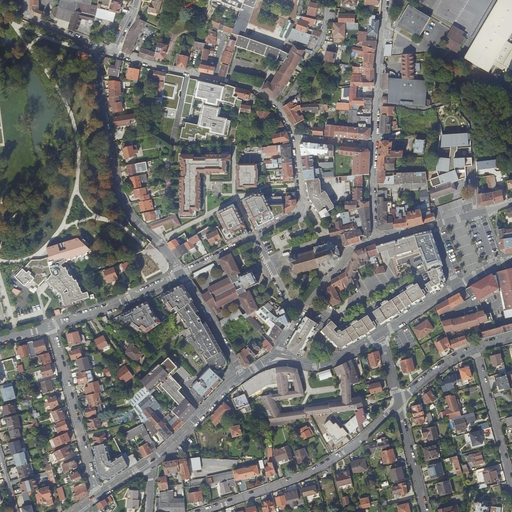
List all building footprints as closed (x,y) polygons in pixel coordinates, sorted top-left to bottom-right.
[(39,6),(38,0),(30,0),(31,9),(34,15),(41,18),(43,12),(40,11),(41,9),(36,8),(37,6),(39,6)] [(75,11),(76,12),(85,15),(85,14),(96,16),(98,8),(98,6),(91,5),(92,0),(74,0),(75,1),(72,0),(61,0),(59,8),(56,7),(54,14),(55,17),(71,22),(74,12),(74,13),(75,11)] [(149,11),(159,14),(162,1),(158,0),(154,0),(153,4),(151,4),(149,11)] [(245,0),(241,13),(240,15),(236,25),(233,34),(234,35),(239,36),(238,40),(237,42),(236,46),(284,63),(289,54),(281,51),(282,51),(244,37),(257,0),(265,0),(266,0),(265,0),(245,0)] [(511,0),(500,0),(465,58),(489,73),(494,65),(510,74),(511,70),(511,43),(508,41),(511,33),(511,0)] [(117,13),(120,14),(122,4),(113,1),(110,11),(117,13)] [(308,14),(316,16),(319,5),(311,3),(308,14)] [(409,5),(398,24),(413,33),(415,35),(420,37),(431,18),(409,5)] [(114,23),(117,13),(110,11),(98,8),(96,18),(114,23)] [(346,23),(356,24),(356,15),(339,14),(339,23),(346,23)] [(315,20),(300,16),(297,15),(295,25),(293,28),(311,35),(320,38),(321,33),(307,28),(308,26),(312,27),(313,26),(315,27),(317,23),(315,22),(315,20)] [(376,16),(371,16),(370,20),(369,35),(378,35),(380,20),(375,20),(376,16)] [(214,27),(219,29),(223,20),(214,17),(211,26),(214,27)] [(123,51),(132,54),(132,53),(133,54),(133,53),(132,52),(137,39),(147,23),(137,19),(136,24),(128,36),(123,51)] [(226,32),(233,34),(236,25),(227,21),(223,30),(226,32)] [(288,38),(293,28),(295,25),(292,23),(285,37),(288,39),(288,38)] [(334,23),(334,28),(335,28),(334,34),(334,38),(335,38),(335,42),(345,44),(345,38),(346,38),(346,23),(339,23),(334,23)] [(375,49),(375,50),(377,50),(378,42),(366,41),(367,32),(363,32),(363,28),(361,28),(361,26),(359,26),(359,36),(358,41),(364,42),(364,44),(363,44),(363,46),(375,49)] [(445,46),(456,53),(465,38),(462,36),(463,33),(452,26),(446,37),(449,39),(445,46)] [(293,28),(288,38),(308,45),(311,35),(293,28)] [(236,48),(236,46),(237,42),(230,39),(228,45),(236,48)] [(205,47),(205,45),(205,44),(198,43),(198,41),(196,40),(194,49),(204,51),(204,49),(205,47)] [(365,53),(375,54),(375,50),(375,49),(363,46),(363,44),(364,44),(364,42),(358,41),(358,44),(359,45),(361,46),(361,51),(352,48),(352,51),(357,53),(362,54),(362,53),(365,53)] [(156,54),(156,57),(164,59),(168,45),(159,43),(156,54)] [(225,51),(234,53),(235,49),(236,48),(228,45),(225,51)] [(298,61),(300,62),(301,63),(304,58),(302,57),(306,51),(295,45),(289,54),(284,63),(284,64),(280,73),(279,72),(274,82),(275,83),(274,85),(269,82),(263,90),(274,99),(277,95),(283,87),(285,88),(286,86),(287,86),(292,79),(291,79),(299,65),(297,64),(298,61)] [(212,49),(210,48),(209,50),(204,49),(204,51),(203,58),(202,59),(202,60),(207,61),(210,61),(213,62),(213,60),(208,59),(209,53),(214,54),(215,50),(212,49)] [(325,61),(335,63),(338,50),(328,48),(325,61)] [(154,62),(156,57),(156,54),(143,49),(140,57),(154,62)] [(191,51),(182,49),(180,55),(177,54),(176,57),(180,58),(177,67),(186,69),(191,51)] [(229,60),(232,61),(234,53),(225,51),(223,56),(230,58),(229,60)] [(81,53),(78,52),(76,56),(79,58),(79,60),(80,60),(81,59),(84,60),(87,61),(89,57),(86,55),(81,53)] [(373,69),(373,68),(375,54),(365,53),(364,64),(358,63),(358,68),(366,68),(373,69)] [(403,79),(414,80),(414,55),(403,55),(403,79)] [(231,65),(232,61),(229,60),(230,58),(223,56),(222,57),(221,63),(223,63),(231,65)] [(121,68),(124,68),(125,61),(122,60),(122,61),(118,60),(117,67),(110,65),(109,74),(119,76),(121,68)] [(206,63),(207,61),(202,60),(200,68),(200,72),(214,75),(216,68),(209,67),(207,66),(207,63),(206,63)] [(223,64),(222,66),(222,69),(221,69),(220,75),(227,77),(230,67),(223,64)] [(414,80),(403,79),(397,79),(397,78),(397,77),(396,75),(395,74),(394,73),(393,72),(391,72),(391,74),(387,74),(386,67),(385,67),(386,72),(385,73),(384,73),(383,74),(383,90),(384,90),(385,91),(385,95),(385,96),(384,97),(383,98),(382,98),(382,103),(405,104),(414,107),(414,105),(428,106),(431,106),(431,100),(427,100),(428,81),(414,80)] [(128,79),(139,81),(140,70),(130,68),(129,72),(128,72),(127,76),(128,77),(128,79)] [(145,92),(143,105),(162,107),(163,91),(165,84),(165,79),(167,73),(156,71),(155,77),(162,79),(160,87),(157,87),(157,97),(147,97),(148,92),(145,92)] [(185,77),(167,73),(165,79),(165,84),(163,91),(162,107),(178,110),(181,98),(180,96),(181,92),(182,90),(185,77)] [(365,103),(373,103),(373,95),(368,94),(368,98),(357,98),(357,87),(370,87),(370,90),(373,90),(373,87),(375,87),(375,75),(366,76),(362,75),(357,75),(353,75),(352,74),(350,104),(365,104),(365,103)] [(222,83),(222,85),(197,80),(194,96),(205,98),(203,106),(206,107),(204,114),(202,114),(199,125),(188,122),(186,128),(184,127),(182,138),(190,140),(191,137),(196,139),(197,134),(207,136),(208,133),(217,135),(217,133),(229,135),(232,121),(217,118),(220,105),(217,105),(219,99),(236,105),(237,97),(235,96),(236,88),(222,83)] [(237,97),(249,100),(250,93),(250,92),(236,88),(235,96),(237,97)] [(119,96),(122,96),(121,89),(116,89),(109,89),(111,97),(119,96)] [(301,110),(302,109),(302,106),(301,95),(300,94),(300,95),(296,98),(297,106),(298,106),(295,108),(293,105),(294,104),(295,104),(295,103),(294,100),(284,108),(294,126),(305,120),(304,116),(303,116),(302,117),(301,119),(299,115),(299,114),(299,113),(298,113),(296,111),(299,111),(301,110)] [(120,103),(119,96),(111,97),(110,98),(111,104),(113,104),(115,112),(124,111),(122,102),(120,103)] [(373,110),(373,103),(365,103),(365,104),(350,104),(350,110),(349,124),(354,124),(354,122),(357,122),(358,107),(365,108),(365,109),(373,110)] [(258,114),(258,111),(259,108),(246,106),(247,104),(245,104),(245,105),(242,105),(238,125),(244,126),(245,116),(248,117),(249,113),(258,114)] [(319,110),(325,110),(326,105),(324,105),(324,104),(302,106),(302,109),(303,111),(312,111),(312,112),(319,112),(319,110)] [(389,134),(389,133),(390,129),(391,129),(391,124),(390,124),(390,116),(395,116),(395,107),(383,107),(383,115),(382,117),(381,134),(389,134)] [(273,114),(258,111),(258,114),(257,121),(268,123),(268,121),(269,119),(271,119),(272,120),(273,114)] [(117,122),(117,127),(136,123),(137,120),(136,114),(114,117),(115,123),(117,122)] [(349,127),(348,139),(368,141),(371,138),(372,117),(360,116),(359,128),(349,127)] [(275,129),(285,127),(279,118),(275,129)] [(326,136),(335,137),(336,126),(327,126),(326,136)] [(336,126),(335,137),(348,139),(349,127),(336,126)] [(314,135),(324,136),(324,128),(314,127),(314,135)] [(282,142),(289,141),(290,141),(287,132),(282,134),(281,132),(274,133),(274,132),(273,132),(272,136),(275,144),(282,142)] [(438,188),(453,182),(460,180),(456,170),(466,169),(466,166),(473,165),(472,157),(455,158),(456,153),(458,150),(458,148),(472,147),(471,132),(440,134),(439,149),(451,148),(451,158),(438,157),(436,170),(450,172),(431,179),(434,187),(436,186),(437,187),(438,188)] [(404,150),(404,152),(404,157),(423,158),(424,158),(426,140),(427,134),(418,134),(417,134),(415,151),(404,150),(405,143),(398,142),(398,143),(398,149),(403,149),(404,150)] [(404,157),(404,152),(390,152),(389,152),(389,150),(392,150),(393,143),(387,142),(381,141),(379,157),(385,157),(385,158),(399,158),(404,158),(404,157)] [(131,147),(131,142),(123,144),(126,159),(135,157),(133,146),(131,147)] [(334,157),(334,149),(334,146),(311,144),(301,143),(302,157),(313,156),(313,155),(322,156),(334,157)] [(279,164),(292,163),(290,145),(283,145),(275,146),(268,146),(268,147),(263,148),(263,156),(277,155),(278,152),(282,152),(282,159),(274,159),(274,160),(272,160),(272,161),(264,161),(264,164),(266,164),(279,164)] [(367,149),(341,146),(340,154),(353,157),(352,175),(369,174),(370,152),(367,149)] [(231,162),(231,156),(180,156),(181,217),(193,217),(193,212),(200,212),(200,175),(226,174),(226,162),(231,162)] [(394,184),(394,176),(393,176),(393,174),(389,174),(389,177),(386,177),(386,170),(400,170),(399,158),(385,158),(385,157),(379,157),(378,183),(394,184)] [(498,158),(477,161),(478,170),(500,167),(498,158)] [(304,170),(315,169),(314,164),(314,163),(314,161),(303,162),(304,170)] [(294,181),(292,163),(279,164),(266,164),(266,168),(283,168),(283,169),(275,170),(276,178),(281,178),(281,181),(283,181),(294,181)] [(137,164),(127,166),(129,175),(139,173),(137,164)] [(257,165),(238,165),(237,191),(246,191),(246,188),(257,188),(257,165)] [(305,180),(315,179),(314,171),(316,171),(316,169),(315,169),(304,170),(305,180)] [(396,175),(394,176),(394,184),(428,182),(427,172),(398,174),(398,175),(396,175)] [(491,176),(490,176),(491,181),(494,192),(494,193),(494,196),(496,204),(505,201),(503,190),(498,191),(494,172),(491,173),(491,176)] [(131,180),(132,183),(133,189),(142,187),(141,183),(147,182),(146,175),(131,178),(131,180)] [(363,188),(363,175),(358,176),(353,176),(348,176),(348,180),(354,180),(354,189),(363,188)] [(320,178),(315,179),(305,180),(307,193),(309,199),(312,199),(324,192),(323,190),(322,189),(321,189),(320,178)] [(428,191),(428,192),(429,200),(457,190),(453,182),(438,188),(437,187),(436,186),(434,187),(433,188),(434,189),(428,191)] [(479,207),(496,204),(494,196),(492,196),(486,197),(485,193),(484,193),(484,187),(478,187),(479,207)] [(148,196),(146,188),(135,190),(136,198),(143,197),(144,201),(151,199),(150,195),(148,196)] [(363,200),(363,188),(354,189),(353,189),(353,200),(363,200)] [(382,230),(394,229),(393,220),(396,220),(395,217),(394,217),(388,217),(388,213),(392,213),(392,215),(395,215),(395,214),(397,214),(396,205),(392,205),(392,202),(383,202),(383,198),(387,198),(387,190),(378,190),(379,229),(382,230)] [(296,205),(295,192),(287,193),(288,204),(285,204),(285,213),(294,210),(296,205)] [(335,208),(325,192),(324,192),(312,199),(311,200),(321,218),(331,215),(329,212),(335,208)] [(430,202),(429,200),(428,192),(420,193),(421,203),(430,202)] [(255,195),(243,200),(258,231),(276,222),(275,219),(285,213),(285,204),(269,205),(263,195),(255,195)] [(149,200),(140,202),(142,211),(152,209),(149,200)] [(234,204),(216,213),(224,229),(220,231),(228,246),(250,235),(248,232),(243,222),(241,218),(234,204)] [(409,227),(424,223),(423,217),(422,215),(422,213),(421,210),(421,206),(414,207),(415,212),(414,212),(415,213),(413,214),(412,212),(406,214),(407,218),(409,227)] [(370,220),(370,207),(360,208),(350,210),(350,212),(350,213),(359,212),(359,214),(361,214),(362,218),(357,219),(357,216),(355,216),(355,218),(356,223),(357,223),(358,227),(365,225),(365,228),(361,229),(363,236),(365,235),(366,237),(371,237),(370,220)] [(394,229),(409,227),(407,218),(406,214),(406,212),(405,213),(404,208),(398,208),(399,214),(397,214),(395,214),(395,215),(395,217),(396,220),(393,220),(394,229)] [(157,211),(145,213),(147,221),(160,218),(159,215),(158,215),(157,211)] [(436,220),(434,214),(432,214),(431,214),(428,215),(423,217),(424,223),(431,222),(435,220),(436,220)] [(176,215),(149,224),(152,230),(163,226),(166,232),(180,225),(176,215)] [(342,226),(342,223),(342,221),(336,222),(337,225),(337,228),(335,228),(329,230),(330,231),(331,237),(340,234),(342,234),(343,233),(342,226)] [(360,237),(363,236),(361,229),(359,229),(358,227),(357,223),(356,223),(347,225),(342,226),(343,233),(342,234),(340,234),(344,246),(361,241),(360,237)] [(207,228),(204,230),(211,244),(222,239),(217,230),(210,234),(207,228)] [(511,228),(507,229),(505,229),(505,228),(499,229),(502,250),(506,253),(511,252),(511,228)] [(431,231),(423,233),(414,235),(415,235),(420,249),(428,272),(441,267),(443,266),(441,258),(431,231)] [(390,258),(420,249),(415,235),(400,240),(393,242),(386,244),(377,247),(379,253),(388,250),(390,258)] [(64,306),(65,308),(74,305),(74,303),(90,297),(88,293),(83,294),(83,292),(82,292),(80,287),(80,288),(78,283),(78,284),(77,281),(75,281),(75,280),(74,280),(73,277),(71,277),(70,275),(69,276),(68,271),(67,271),(66,268),(65,269),(62,266),(66,262),(67,263),(69,260),(70,261),(71,259),(73,261),(75,259),(76,258),(78,259),(80,257),(81,258),(82,256),(84,258),(86,255),(86,256),(91,250),(78,239),(47,248),(49,257),(42,260),(32,260),(25,267),(22,271),(24,272),(23,273),(23,274),(18,280),(25,286),(29,282),(30,283),(33,281),(39,286),(47,278),(48,280),(47,282),(48,283),(49,283),(51,285),(50,285),(52,287),(52,286),(54,288),(56,290),(58,291),(57,292),(59,293),(62,295),(63,298),(63,299),(63,301),(64,303),(65,306),(64,306)] [(168,243),(173,250),(183,245),(182,243),(181,244),(180,244),(179,244),(176,239),(168,243)] [(173,250),(178,258),(194,248),(190,241),(183,245),(173,250)] [(375,255),(379,253),(377,247),(376,244),(366,248),(368,256),(370,260),(375,275),(380,274),(385,272),(383,266),(379,268),(375,255)] [(294,275),(316,268),(320,267),(320,270),(322,269),(321,269),(333,265),(334,264),(336,263),(337,262),(338,260),(339,258),(341,258),(341,257),(339,257),(339,255),(339,253),(339,251),(338,249),(337,248),(338,247),(337,245),(335,247),(334,246),(332,245),(329,245),(326,245),(323,246),(310,249),(311,251),(296,256),(295,254),(294,254),(295,256),(293,256),(293,255),(290,256),(290,257),(289,257),(291,262),(290,262),(290,263),(291,263),(293,269),(292,269),(292,270),(293,270),(294,275)] [(365,262),(370,260),(368,256),(366,248),(355,252),(346,273),(352,286),(358,282),(357,282),(358,281),(355,275),(359,269),(366,265),(365,262)] [(220,311),(218,307),(239,297),(247,313),(243,315),(246,318),(250,316),(255,313),(259,310),(250,292),(249,292),(248,293),(246,290),(247,289),(251,287),(258,284),(252,271),(244,275),(245,275),(241,276),(239,277),(238,274),(240,273),(231,254),(218,261),(219,265),(221,264),(224,270),(226,269),(230,278),(209,288),(208,285),(200,291),(215,314),(220,311)] [(215,266),(214,263),(194,273),(195,276),(215,266)] [(443,274),(441,267),(428,272),(431,279),(431,281),(425,285),(431,293),(437,289),(438,291),(438,290),(440,289),(443,288),(443,287),(445,286),(444,285),(445,282),(446,281),(445,279),(446,278),(445,276),(444,276),(443,274)] [(114,268),(104,271),(109,283),(118,280),(114,268)] [(511,309),(511,268),(499,272),(501,282),(507,311),(511,309)] [(352,286),(346,273),(345,273),(338,277),(342,285),(345,284),(346,287),(347,288),(352,286)] [(499,287),(499,283),(497,273),(494,274),(466,288),(471,297),(475,294),(478,300),(499,287)] [(344,288),(342,285),(338,277),(331,281),(332,285),(333,284),(334,288),(339,286),(341,290),(344,289),(344,288)] [(191,296),(183,284),(121,312),(119,319),(145,334),(163,322),(160,317),(174,307),(177,311),(192,302),(189,297),(191,296)] [(341,302),(338,296),(336,291),(334,288),(333,284),(332,285),(326,291),(333,306),(341,302)] [(417,284),(414,285),(404,292),(392,300),(389,302),(379,308),(373,312),(380,323),(381,325),(389,320),(390,321),(393,319),(392,318),(415,303),(415,305),(418,303),(417,302),(425,296),(417,284)] [(436,307),(439,315),(451,310),(465,302),(461,294),(460,294),(436,307)] [(264,306),(259,310),(255,313),(271,328),(273,329),(276,325),(278,327),(279,327),(280,328),(283,323),(286,326),(288,328),(291,323),(286,313),(284,309),(280,311),(277,313),(279,317),(277,317),(270,312),(277,304),(272,300),(264,306)] [(182,317),(183,317),(196,308),(192,302),(177,311),(182,317)] [(217,357),(224,353),(209,327),(208,328),(206,323),(204,325),(201,326),(200,323),(201,322),(197,316),(195,317),(194,315),(196,313),(198,312),(196,308),(183,317),(190,328),(192,328),(195,334),(196,336),(196,337),(198,340),(199,343),(201,344),(202,347),(200,348),(203,354),(205,356),(211,353),(214,352),(217,357)] [(222,327),(242,314),(240,310),(219,323),(222,327)] [(484,311),(477,312),(478,314),(469,316),(461,318),(452,320),(452,319),(441,322),(445,332),(446,332),(455,330),(455,331),(463,329),(472,327),(481,325),(480,324),(489,321),(487,315),(486,315),(484,311)] [(201,326),(204,325),(202,323),(202,321),(201,319),(200,318),(199,316),(198,316),(196,313),(194,315),(195,317),(197,316),(201,322),(200,323),(201,326)] [(262,328),(250,316),(246,318),(262,335),(264,333),(261,329),(262,328)] [(337,348),(338,347),(343,347),(343,348),(344,349),(346,347),(346,348),(349,346),(348,346),(350,345),(350,344),(360,339),(361,340),(366,337),(369,335),(368,335),(370,333),(370,332),(376,328),(375,327),(368,316),(358,322),(357,319),(350,323),(352,326),(345,330),(342,332),(341,332),(341,331),(340,330),(339,330),(338,330),(338,331),(338,332),(338,333),(334,329),(337,326),(330,319),(329,319),(327,326),(321,332),(331,343),(331,342),(337,348)] [(189,328),(190,328),(183,317),(182,317),(189,328)] [(305,318),(303,320),(309,324),(308,326),(308,327),(307,329),(312,332),(313,332),(315,333),(316,331),(315,331),(314,330),(315,328),(316,329),(319,325),(307,317),(306,318),(305,318)] [(428,321),(415,330),(421,339),(434,330),(428,321)] [(302,323),(294,335),(307,343),(310,340),(308,339),(310,337),(311,337),(312,338),(313,336),(315,333),(313,332),(312,332),(307,329),(308,327),(308,326),(302,323)] [(511,330),(511,324),(507,326),(502,327),(496,329),(483,332),(485,338),(511,330)] [(283,331),(280,328),(279,327),(278,327),(276,325),(273,329),(273,330),(270,336),(274,339),(273,342),(276,343),(283,331)] [(70,346),(81,343),(86,342),(84,336),(83,335),(79,336),(79,332),(67,335),(70,346)] [(303,350),(307,343),(294,335),(286,348),(299,356),(300,356),(302,356),(303,355),(304,355),(304,354),(305,353),(304,352),(304,351),(304,350),(303,350)] [(96,344),(99,350),(108,345),(103,336),(94,341),(96,344)] [(449,341),(452,349),(468,343),(466,337),(465,337),(457,339),(449,341)] [(437,344),(441,352),(450,348),(445,339),(437,344)] [(32,358),(37,356),(37,353),(40,352),(41,353),(46,352),(46,351),(47,350),(44,340),(34,343),(33,342),(28,343),(32,358)] [(247,350),(255,357),(259,353),(258,352),(260,349),(254,343),(247,350)] [(133,344),(125,352),(136,362),(143,354),(133,344)] [(19,348),(19,351),(18,351),(18,355),(20,354),(21,358),(30,355),(27,345),(19,348)] [(80,349),(77,350),(77,348),(73,349),(74,351),(71,351),(72,356),(71,357),(72,359),(73,360),(82,357),(80,349)] [(210,366),(212,365),(214,364),(216,366),(216,367),(217,368),(219,368),(222,367),(227,362),(227,360),(226,358),(224,353),(217,357),(214,352),(211,353),(205,356),(210,366)] [(247,367),(251,365),(243,352),(237,355),(244,367),(247,367)] [(380,359),(378,352),(373,354),(369,355),(372,366),(374,366),(374,368),(377,367),(377,365),(378,365),(377,360),(380,359)] [(49,353),(39,356),(41,363),(45,362),(45,364),(52,362),(49,353)] [(492,357),(494,366),(504,363),(502,355),(492,357)] [(179,404),(185,398),(178,391),(182,387),(172,376),(182,367),(171,356),(141,381),(145,386),(150,392),(159,384),(179,404)] [(91,368),(88,357),(78,359),(81,371),(91,368)] [(401,362),(404,374),(416,371),(413,359),(401,362)] [(357,375),(356,373),(353,364),(352,361),(351,360),(347,362),(347,363),(350,370),(351,385),(359,383),(357,375)] [(135,374),(136,373),(129,362),(116,372),(124,382),(135,374)] [(351,389),(351,385),(350,370),(347,363),(335,368),(338,376),(342,374),(343,385),(343,394),(340,394),(340,402),(328,403),(329,405),(305,408),(306,409),(304,411),(280,414),(275,401),(303,396),(304,395),(303,390),(301,380),(302,379),(303,378),(302,376),(301,376),(299,376),(299,374),(301,374),(302,370),(294,368),(288,367),(292,378),(294,377),(295,380),(296,386),(296,392),(289,393),(279,394),(262,397),(267,410),(270,422),(285,421),(291,420),(306,418),(306,415),(309,415),(319,414),(323,413),(338,412),(343,411),(354,410),(351,400),(351,395),(351,389)] [(41,368),(44,378),(54,375),(51,365),(41,368)] [(257,376),(241,386),(243,389),(247,399),(268,386),(278,384),(279,394),(289,393),(287,380),(295,380),(294,377),(292,378),(288,367),(284,367),(272,370),(264,373),(257,376)] [(207,393),(213,390),(223,379),(218,375),(215,372),(216,370),(211,369),(210,368),(202,376),(203,377),(201,379),(199,382),(198,382),(190,390),(193,393),(192,393),(194,396),(195,396),(194,397),(199,403),(208,394),(207,393)] [(462,374),(465,385),(470,383),(468,379),(473,378),(470,368),(461,370),(462,374)] [(319,373),(318,373),(321,380),(332,377),(330,369),(319,373)] [(83,375),(77,376),(79,384),(93,381),(91,372),(89,372),(89,371),(82,373),(83,375)] [(499,392),(511,389),(507,373),(495,376),(499,389),(499,392)] [(465,386),(465,385),(462,374),(458,375),(448,377),(449,379),(446,382),(442,383),(444,392),(455,389),(465,386)] [(51,380),(41,382),(44,394),(54,391),(51,380)] [(99,392),(101,392),(98,381),(89,384),(91,394),(99,392)] [(382,392),(380,382),(369,385),(372,395),(382,392)] [(12,383),(3,385),(4,389),(3,389),(6,401),(16,398),(12,383)] [(151,394),(151,393),(150,392),(145,386),(137,392),(143,401),(151,394)] [(101,401),(99,392),(91,394),(87,395),(90,404),(101,401)] [(159,430),(155,426),(142,412),(143,411),(138,404),(143,401),(137,392),(128,399),(134,408),(141,420),(144,424),(147,430),(151,438),(159,430)] [(432,401),(432,402),(437,399),(431,392),(424,397),(429,404),(432,401)] [(155,426),(162,421),(153,412),(161,406),(160,405),(157,401),(151,394),(143,401),(138,404),(143,411),(142,412),(155,426)] [(245,394),(232,400),(237,410),(245,407),(247,411),(251,410),(249,405),(245,394)] [(49,399),(50,402),(46,403),(47,406),(50,405),(52,409),(56,408),(56,407),(59,406),(57,396),(49,399)] [(448,420),(455,418),(462,416),(459,409),(457,404),(456,400),(455,396),(452,397),(451,396),(445,397),(447,402),(449,403),(450,407),(451,407),(452,409),(449,409),(446,410),(448,420)] [(179,404),(172,412),(185,423),(197,410),(185,398),(179,404)] [(354,411),(363,408),(360,398),(357,398),(351,400),(354,410),(354,411)] [(211,417),(216,427),(232,409),(225,402),(211,417)] [(14,403),(3,406),(6,415),(16,412),(14,403)] [(101,404),(86,408),(88,417),(98,415),(98,414),(103,412),(101,404)] [(424,415),(427,414),(425,404),(414,407),(415,411),(414,412),(415,417),(424,415)] [(363,408),(354,411),(355,414),(356,416),(359,426),(361,433),(363,431),(360,425),(364,422),(363,421),(366,420),(366,421),(367,421),(365,414),(364,414),(363,408)] [(62,409),(53,413),(57,422),(66,418),(62,409)] [(176,432),(185,423),(172,412),(170,414),(166,418),(172,425),(171,426),(176,432)] [(19,428),(20,427),(17,415),(8,418),(9,425),(10,430),(19,428)] [(424,415),(415,417),(416,421),(417,421),(418,425),(425,423),(424,419),(425,419),(424,415)] [(347,436),(359,426),(356,416),(345,426),(344,425),(340,428),(347,436)] [(462,429),(466,428),(468,427),(465,418),(463,419),(462,416),(455,418),(458,430),(462,429)] [(89,420),(90,426),(91,425),(92,429),(102,427),(99,418),(89,420)] [(55,424),(59,432),(62,431),(63,432),(65,431),(64,430),(65,430),(69,428),(65,420),(55,424)] [(294,426),(291,420),(285,421),(287,429),(294,426)] [(155,426),(159,430),(165,425),(162,421),(155,426)] [(128,439),(142,432),(147,430),(144,424),(134,429),(124,434),(128,439)] [(173,435),(165,425),(159,430),(160,432),(159,433),(166,441),(168,439),(168,440),(173,435)] [(240,426),(235,427),(231,428),(232,433),(233,437),(243,435),(240,426)] [(431,443),(439,441),(435,426),(422,430),(424,437),(428,436),(430,441),(431,443)] [(308,428),(307,427),(297,432),(299,436),(301,435),(303,439),(314,434),(310,427),(308,428)] [(21,437),(19,428),(10,430),(12,439),(16,438),(16,440),(20,439),(19,437),(21,437)] [(74,430),(63,435),(64,439),(63,440),(64,443),(71,440),(69,436),(74,433),(74,430)] [(153,443),(153,442),(151,443),(149,439),(151,438),(147,430),(143,432),(143,433),(146,439),(148,443),(149,445),(153,443)] [(480,431),(470,433),(474,447),(484,444),(480,431)] [(125,467),(129,465),(123,454),(113,460),(112,459),(107,443),(108,442),(105,433),(93,436),(95,446),(93,446),(96,456),(93,457),(96,467),(97,466),(98,471),(97,471),(98,476),(106,483),(114,478),(114,477),(118,474),(118,475),(126,470),(125,467)] [(366,453),(390,447),(388,437),(382,438),(382,439),(378,440),(379,444),(376,445),(376,443),(372,444),(372,445),(365,447),(366,453)] [(14,455),(23,452),(19,440),(9,443),(13,455),(14,455)] [(145,458),(142,452),(150,448),(149,445),(148,443),(142,446),(142,447),(140,448),(145,458)] [(440,451),(441,451),(439,445),(425,449),(428,460),(441,456),(440,451)] [(68,446),(55,452),(59,461),(72,455),(68,446)] [(273,463),(274,467),(279,465),(278,461),(286,458),(287,461),(293,459),(288,446),(278,450),(278,449),(274,450),(275,455),(273,456),(273,462),(273,463)] [(145,458),(153,453),(150,448),(142,452),(145,458)] [(306,458),(309,457),(307,453),(305,448),(303,449),(295,451),(299,463),(307,461),(306,458)] [(393,450),(382,452),(385,464),(396,461),(393,450)] [(19,466),(28,464),(25,452),(23,452),(14,455),(18,467),(19,466)] [(129,465),(130,467),(138,462),(134,454),(129,457),(127,452),(123,454),(129,465)] [(472,462),(473,465),(473,466),(484,463),(481,453),(475,455),(475,454),(469,456),(470,456),(465,457),(466,459),(468,458),(469,463),(471,463),(472,462)] [(463,474),(462,470),(458,457),(458,456),(454,457),(458,476),(463,474)] [(200,459),(199,457),(195,458),(192,458),(194,470),(202,469),(201,465),(200,459)] [(187,459),(179,460),(181,471),(182,479),(189,477),(191,477),(190,472),(187,459)] [(78,467),(77,463),(76,463),(75,460),(67,463),(63,464),(66,473),(78,467)] [(171,472),(181,471),(179,460),(165,462),(167,476),(171,475),(171,472)] [(351,463),(354,474),(367,471),(365,460),(351,463)] [(277,474),(274,467),(273,463),(273,462),(268,461),(270,466),(265,468),(267,478),(277,474)] [(28,464),(19,466),(20,470),(19,470),(21,479),(32,476),(31,472),(34,471),(32,463),(29,464),(28,464)] [(48,472),(53,470),(52,467),(51,464),(45,466),(46,472),(48,472)] [(429,467),(432,479),(445,476),(442,464),(429,467)] [(235,478),(236,480),(260,475),(257,465),(243,469),(243,466),(241,467),(242,469),(234,471),(234,472),(236,478),(235,478)] [(402,469),(394,472),(396,481),(400,480),(400,479),(404,478),(402,469)] [(499,475),(497,475),(496,469),(480,473),(483,485),(500,481),(499,475)] [(344,473),(345,474),(345,475),(342,476),(341,474),(336,476),(338,487),(353,484),(350,471),(344,473)] [(82,478),(80,474),(79,474),(78,472),(71,475),(74,482),(82,478)] [(229,480),(228,473),(212,476),(213,483),(228,480),(229,480)] [(204,486),(213,483),(212,476),(206,477),(207,478),(193,480),(193,481),(190,482),(191,487),(204,486)] [(332,478),(322,481),(327,506),(338,503),(332,478)] [(35,488),(38,487),(36,479),(21,483),(24,494),(29,492),(36,490),(35,488)] [(229,480),(228,480),(228,481),(220,483),(223,494),(231,492),(230,487),(237,485),(235,479),(229,480)] [(160,489),(168,487),(168,484),(168,481),(159,482),(160,487),(160,489)] [(450,481),(438,484),(441,496),(453,493),(450,481)] [(86,483),(73,489),(77,495),(75,497),(78,501),(87,495),(88,491),(86,483)] [(400,485),(400,486),(393,488),(395,494),(399,493),(402,493),(402,495),(408,493),(406,483),(400,485)] [(501,484),(493,486),(496,496),(503,494),(501,484)] [(306,488),(308,496),(318,494),(316,485),(306,488)] [(47,500),(53,498),(50,487),(39,490),(40,494),(38,494),(39,501),(42,500),(42,502),(47,501),(47,500)] [(174,511),(185,511),(185,503),(177,503),(177,499),(174,499),(173,490),(169,491),(160,493),(162,511),(174,511)] [(285,494),(287,503),(289,509),(298,506),(297,505),(305,503),(304,496),(303,496),(301,490),(285,494)] [(129,497),(130,497),(129,508),(139,509),(140,497),(139,497),(139,492),(129,491),(129,497)] [(202,491),(189,494),(190,503),(204,501),(202,491)] [(287,504),(285,496),(277,498),(278,503),(280,502),(281,506),(287,504)] [(109,497),(98,505),(102,511),(105,511),(107,511),(104,508),(112,502),(109,497)] [(273,511),(277,511),(275,506),(274,501),(271,502),(270,501),(265,502),(266,503),(262,504),(263,511),(267,511),(272,511),(273,511)] [(488,502),(482,501),(482,502),(474,501),(474,506),(475,507),(475,509),(473,509),(472,511),(496,511),(497,508),(488,507),(488,502)]
